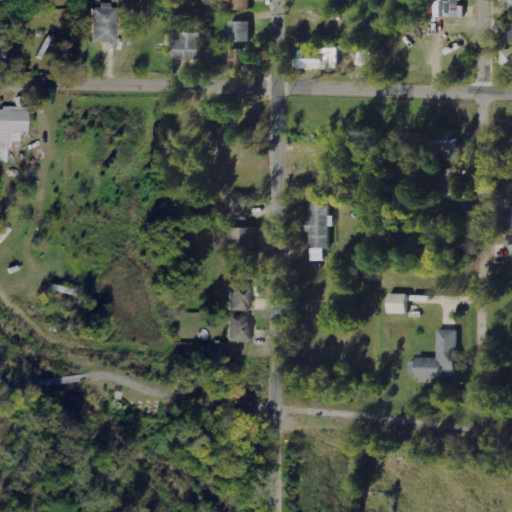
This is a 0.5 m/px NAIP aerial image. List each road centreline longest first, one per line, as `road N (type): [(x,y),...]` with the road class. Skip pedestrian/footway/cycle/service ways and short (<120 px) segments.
road 1 (residential): [(511,96),(0,85)]
road 2 (tertiary): [(277,511),(273,0)]
road 3 (residential): [(485,359),(484,0)]
